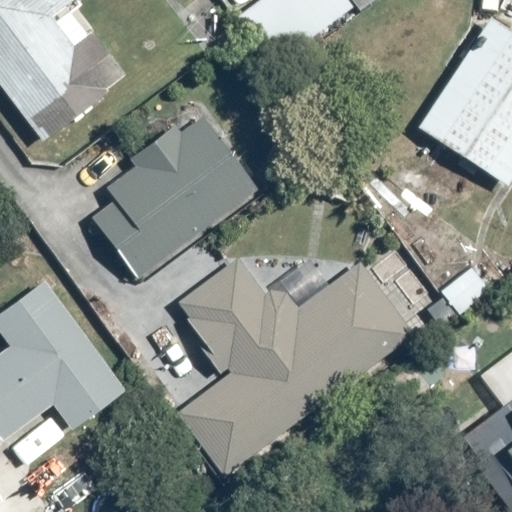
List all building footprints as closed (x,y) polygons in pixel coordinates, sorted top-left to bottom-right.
[(0,0),(0,84),(43,140),(130,70),(96,27),(68,46),(46,18),(71,0),(0,0)] [(255,0),(238,12),(273,61),(354,2),(361,12),(378,0),(255,0)] [(511,35),(488,19),(416,128),(506,186),(511,177),(511,35)] [(258,188),(199,112),(133,157),(138,165),(104,187),(114,200),(89,218),(134,279),(258,188)] [(414,336),(357,260),(309,294),(259,289),(237,259),(175,303),(225,374),(175,410),(223,475),(414,336)] [(489,290),(468,264),(437,290),(458,315),(489,290)] [(126,390),(42,278),(0,309),(0,336),(7,347),(0,352),(0,442),(51,404),(71,429),(126,390)] [(511,511),(511,394),(454,436),(509,511),(511,511)]
